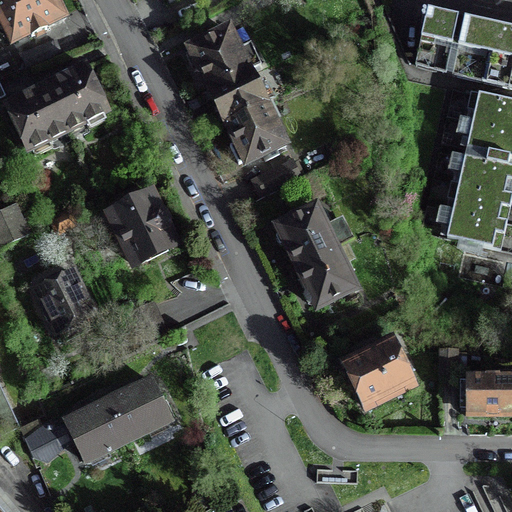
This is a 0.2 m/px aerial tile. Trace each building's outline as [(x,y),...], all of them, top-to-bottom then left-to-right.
[(44,27),(61,19),(51,0),(0,0),(0,19),(12,43),(29,35),(30,39),(39,34),(46,31),(44,27)] [(511,34),(426,16),(414,70),(511,91),(511,34)] [(263,106),(247,74),(260,68),(249,47),(237,53),(227,33),(219,37),(216,32),(208,35),(210,38),(211,41),(189,52),(190,55),(185,58),(193,74),(198,71),(209,92),(213,101),(225,125),(235,146),(230,149),(238,165),(243,162),(245,166),(267,155),(283,147),(263,106)] [(25,70),(60,56),(55,43),(20,57),(25,70)] [(48,144),(67,135),(85,126),(88,132),(105,123),(102,118),(106,116),(84,70),(55,83),(44,89),(36,93),(4,109),(27,155),(31,153),(33,158),(51,150),(48,144)] [(508,166),(509,162),(511,162),(511,105),(469,96),(466,113),(474,115),(472,124),(464,123),(460,140),(468,142),(466,152),(493,158),(491,167),(455,159),(452,176),(460,178),(458,187),(449,185),(446,203),(454,204),(452,214),(444,212),(440,229),(448,231),(446,242),(499,254),(511,196),(511,171),(507,170),(508,166)] [(299,179),(292,164),(251,184),(259,198),(299,179)] [(164,218),(158,215),(152,203),(150,198),(109,218),(133,268),(174,248),(166,232),(167,225),(164,218)] [(14,208),(0,214),(0,250),(27,238),(14,208)] [(324,230),(315,211),(296,220),(276,230),(277,233),(275,240),(278,247),(285,249),(286,249),(296,270),(302,282),(306,291),(306,292),(304,299),(307,305),(314,308),(316,311),(354,292),(335,251),(352,243),(341,222),(324,230)] [(57,235),(73,227),(67,216),(51,223),(57,235)] [(268,270),(278,265),(270,248),(260,253),(268,270)] [(72,278),(62,283),(60,280),(59,277),(46,283),(50,289),(36,296),(55,334),(59,332),(65,346),(95,331),(88,318),(91,316),(72,278)] [(137,346),(164,333),(152,306),(125,319),(137,346)] [(411,388),(389,345),(366,356),(344,368),(366,411),(411,388)] [(455,372),(456,356),(439,354),(439,382),(454,382),(454,372),(455,372)] [(466,384),(460,384),(460,398),(460,411),(466,411),(466,417),(511,417),(511,378),(467,378),(466,384)] [(83,464),(126,443),(169,422),(150,384),(128,395),(108,405),(87,415),(65,426),(83,464)] [(0,438),(19,430),(0,391),(0,438)]
